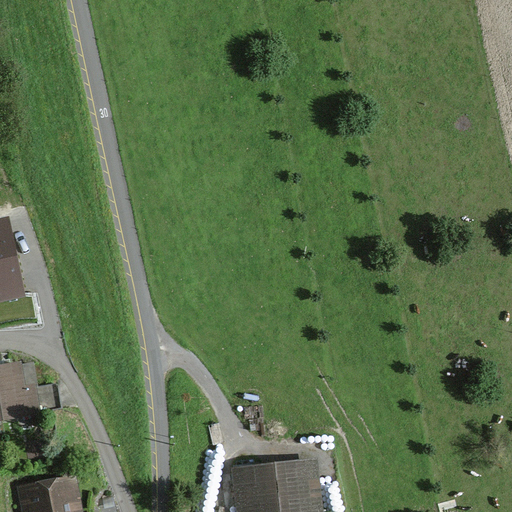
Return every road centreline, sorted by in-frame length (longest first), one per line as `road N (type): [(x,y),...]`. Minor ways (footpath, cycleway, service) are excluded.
road 1 (residential): [(79,0),(142,292),(166,511)]
road 2 (residential): [(0,339),(48,352),(71,376),(128,511)]
